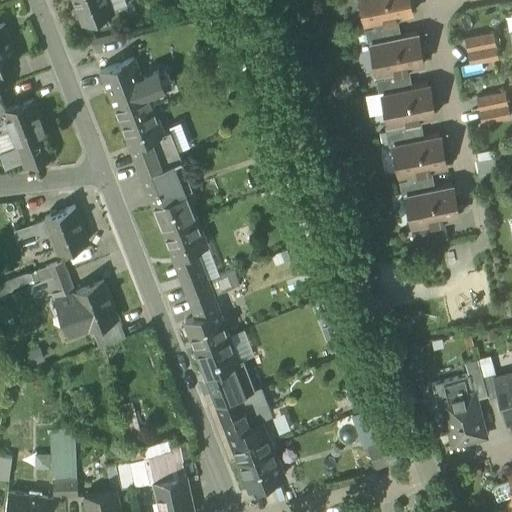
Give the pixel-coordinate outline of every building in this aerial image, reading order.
[(73,0),(83,23),(112,12),(107,0),(73,0)] [(183,0),(188,9),(211,0),(183,0)] [(363,0),(368,23),(373,22),(398,17),(412,14),(408,0),(363,0)] [(365,28),(368,41),(372,40),(401,34),(398,17),(373,22),(374,26),(365,28)] [(0,68),(19,61),(4,24),(0,26),(0,68)] [(372,40),(379,74),(384,73),(409,68),(423,65),(416,31),(401,34),(372,40)] [(465,38),(468,50),(496,45),(494,32),(465,38)] [(211,44),(219,64),(241,55),(233,35),(211,44)] [(499,57),(496,45),(468,50),(470,63),(499,57)] [(101,70),(120,119),(154,106),(149,94),(165,87),(159,72),(158,70),(142,77),(135,57),(101,70)] [(159,72),(165,87),(174,84),(168,68),(159,72)] [(376,79),(379,92),(383,91),(412,85),(409,68),(384,73),(385,77),(376,79)] [(390,124),(390,125),(421,119),(434,116),(428,82),(412,85),(383,91),(390,124)] [(477,97),(480,109),(508,103),(505,91),(477,97)] [(6,110),(3,111),(11,129),(17,145),(18,147),(47,135),(33,99),(6,110)] [(511,116),(508,103),(480,109),(482,122),(511,116)] [(142,175),(163,167),(182,159),(170,129),(164,132),(154,106),(120,119),(142,175)] [(0,132),(11,129),(3,111),(0,111),(0,132)] [(385,125),(388,143),(395,141),(424,136),(421,119),(390,125),(390,124),(385,125)] [(395,141),(401,176),(406,175),(432,169),(445,167),(439,133),(424,136),(395,141)] [(54,152),(47,135),(18,147),(17,145),(2,151),(8,166),(23,160),(24,164),(54,152)] [(182,159),(163,167),(174,196),(186,191),(193,188),(182,159)] [(197,218),(186,191),(174,196),(163,167),(142,175),(164,231),(197,218)] [(399,180),(402,193),(407,192),(435,186),(432,169),(406,175),(407,179),(399,180)] [(407,192),(414,226),(419,225),(444,220),(458,217),(451,183),(435,186),(407,192)] [(45,217),(46,218),(52,233),(59,253),(89,241),(75,205),(45,217)] [(40,238),(52,233),(46,218),(34,223),(40,238)] [(186,287),(207,279),(196,250),(207,245),(197,218),(164,231),(186,287)] [(412,231),(414,243),(448,237),(444,220),(419,225),(420,229),(412,231)] [(218,274),(207,245),(196,250),(207,279),(218,274)] [(37,270),(42,281),(68,271),(63,260),(37,270)] [(207,279),(213,295),(239,284),(233,268),(218,274),(207,279)] [(73,284),(68,271),(42,281),(28,287),(33,299),(46,293),(47,295),(52,292),(52,291),(73,284)] [(186,320),(196,347),(228,334),(213,295),(207,279),(186,287),(197,315),(186,320)] [(67,314),(74,333),(92,326),(117,316),(118,316),(103,280),(75,291),(73,284),(52,291),(52,292),(62,316),(67,314)] [(69,335),(74,333),(67,314),(62,316),(69,335)] [(92,326),(100,345),(125,335),(117,316),(92,326)] [(213,393),(234,384),(227,366),(239,361),(238,360),(239,360),(229,334),(228,334),(196,347),(195,347),(213,393)] [(243,358),(239,360),(238,360),(239,361),(227,366),(234,384),(251,378),(243,358)] [(470,373),(477,398),(488,395),(483,375),(479,358),(465,362),(468,373),(470,373)] [(500,395),(507,422),(511,420),(511,371),(496,376),(500,395)] [(488,395),(489,397),(500,395),(496,376),(495,372),(483,375),(488,395)] [(442,401),(453,444),(486,436),(476,398),(477,398),(470,373),(468,373),(468,374),(432,384),(437,403),(442,401)] [(213,393),(216,403),(217,403),(238,395),(255,388),(251,378),(234,384),(213,393)] [(267,412),(258,389),(239,397),(242,405),(249,424),(260,420),(259,420),(258,415),(267,412)] [(217,403),(221,413),(242,405),(239,397),(238,395),(217,403)] [(132,401),(121,402),(127,432),(138,429),(132,401)] [(249,424),(242,405),(221,413),(239,459),(272,446),(262,419),(259,420),(260,420),(249,424)] [(352,415),(365,448),(368,447),(391,438),(378,405),(352,415)] [(54,476),(65,476),(63,428),(49,428),(51,476),(54,476)] [(75,428),(63,428),(65,476),(77,475),(75,428)] [(128,449),(130,458),(141,455),(171,447),(170,442),(169,437),(128,449)] [(179,440),(182,456),(193,454),(190,438),(179,440)] [(368,447),(376,467),(399,458),(391,438),(368,447)] [(186,473),(182,456),(179,440),(170,442),(171,447),(141,455),(147,480),(155,479),(186,473)] [(283,475),(272,446),(239,459),(251,488),(283,475)] [(0,453),(0,476),(9,478),(12,455),(0,453)] [(141,455),(130,458),(135,483),(147,480),(141,455)] [(122,486),(135,483),(130,458),(116,461),(122,486)] [(155,479),(159,500),(162,510),(162,511),(193,511),(194,511),(186,473),(155,479)] [(66,493),(66,496),(78,496),(77,475),(65,476),(66,493)] [(54,476),(54,497),(66,496),(66,493),(65,476),(54,476)] [(498,499),(511,493),(511,480),(510,477),(495,482),(493,487),(498,499)] [(85,494),(89,511),(121,511),(116,488),(85,494)] [(5,511),(44,511),(47,496),(9,490),(5,511)] [(156,511),(162,510),(159,500),(154,501),(156,511)]
